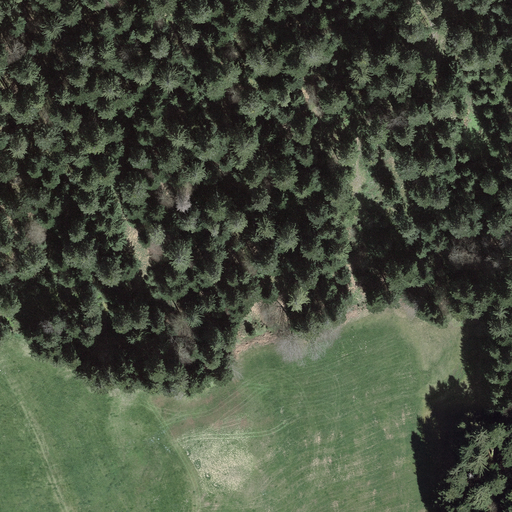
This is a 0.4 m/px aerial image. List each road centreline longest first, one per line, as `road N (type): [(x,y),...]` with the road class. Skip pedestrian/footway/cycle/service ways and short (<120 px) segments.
road 1 (track): [(178,0),(176,25),(107,187)]
road 2 (track): [(0,357),(70,511)]
road 3 (track): [(365,118),(432,48),(435,27),(421,0)]
road 4 (track): [(24,0),(20,69),(0,128)]
